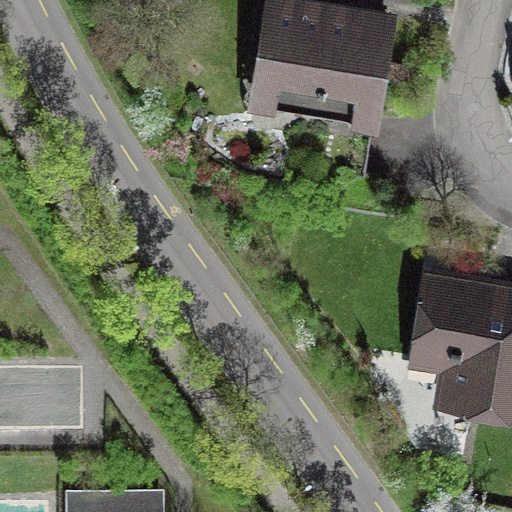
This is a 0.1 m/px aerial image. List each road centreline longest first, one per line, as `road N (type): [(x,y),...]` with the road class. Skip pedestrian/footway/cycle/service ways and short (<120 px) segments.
road 1 (tertiary): [(22,0),(102,147),(363,511)]
road 2 (residential): [(486,0),(464,89),(489,165),(511,184)]
